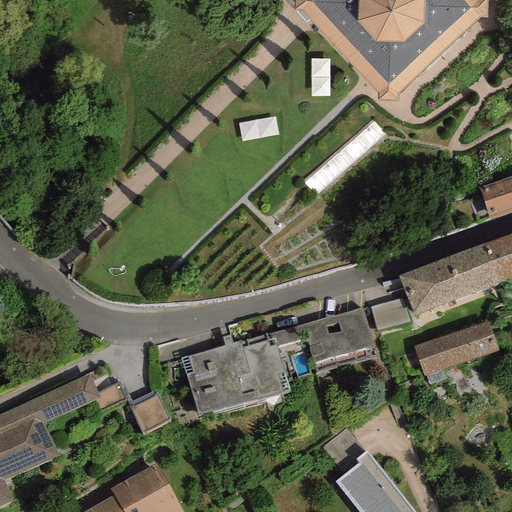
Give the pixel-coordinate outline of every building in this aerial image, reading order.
[(481,17),(488,18),(487,0),(295,0),(295,11),(302,11),(377,92),(376,101),(397,101),(397,93),(481,17)] [(511,176),(478,187),(489,219),(511,211),(511,176)] [(511,234),(487,243),(500,281),(511,276),(511,234)] [(500,281),(487,243),(398,277),(414,317),(500,281)] [(408,322),(401,299),(369,308),(376,331),(408,322)] [(373,347),(362,308),(265,334),(269,347),(275,345),(276,348),(306,340),(312,364),(373,347)] [(487,322),(414,346),(423,376),(497,352),(487,322)] [(222,338),(224,346),(242,404),(288,392),(283,373),(276,348),(275,345),(269,347),(265,334),(239,342),(231,344),(229,336),(222,338)] [(197,415),(242,404),(224,346),(180,359),(197,415)] [(57,456),(43,423),(98,398),(88,374),(0,414),(0,504),(11,500),(2,481),(57,456)] [(155,390),(128,403),(141,434),(170,421),(155,390)] [(363,452),(345,430),(322,447),(340,470),(355,459),(363,452)] [(358,463),(334,482),(357,511),(415,511),(365,451),(363,452),(355,459),(358,463)] [(118,511),(181,511),(155,464),(109,489),(112,495),(110,497),(118,511)] [(118,511),(110,497),(83,511),(118,511)]
